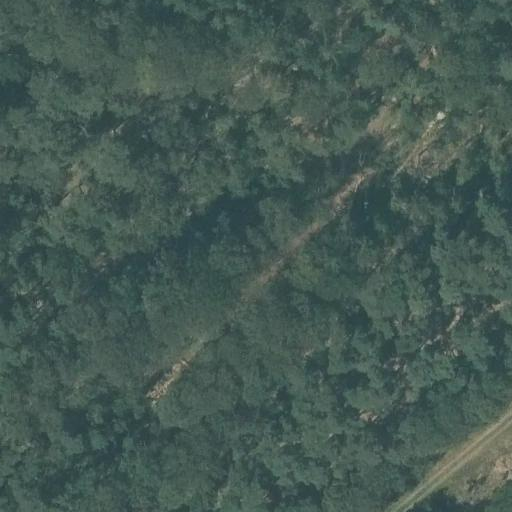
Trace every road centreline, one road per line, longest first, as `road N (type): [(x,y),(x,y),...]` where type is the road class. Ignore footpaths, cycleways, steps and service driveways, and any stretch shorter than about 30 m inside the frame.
road 1 (track): [(443,117),(134,511)]
road 2 (track): [(54,0),(443,117)]
road 3 (track): [(511,419),(399,511)]
road 4 (track): [(480,0),(443,117)]
